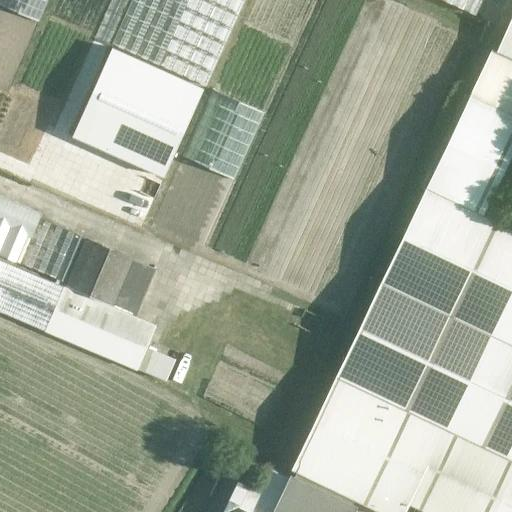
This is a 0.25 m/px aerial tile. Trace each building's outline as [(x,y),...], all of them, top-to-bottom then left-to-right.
[(0,0),(0,1),(38,17),(44,0),(0,0)] [(243,0),(130,0),(111,44),(205,86),(243,0)] [(443,0),(474,14),(480,0),(443,0)] [(511,12),(496,51),(511,57),(511,12)] [(49,13),(20,81),(61,99),(91,31),(49,13)] [(163,179),(203,89),(111,48),(71,138),(163,179)] [(259,493),(254,501),(265,507),(273,511),(272,511),(353,511),(356,506),(352,504),(354,500),(379,511),(406,511),(410,505),(425,511),(511,511),(511,229),(495,221),(482,215),(511,151),(511,60),(490,50),(469,95),(287,478),(269,470),(259,493)] [(0,255),(56,279),(54,283),(135,317),(155,269),(133,260),(134,259),(39,218),(41,213),(0,194),(0,255)] [(0,259),(0,312),(136,370),(155,326),(135,317),(54,283),(0,259)] [(263,511),(265,507),(254,501),(259,493),(220,474),(210,495),(215,497),(207,511),(263,511)]
